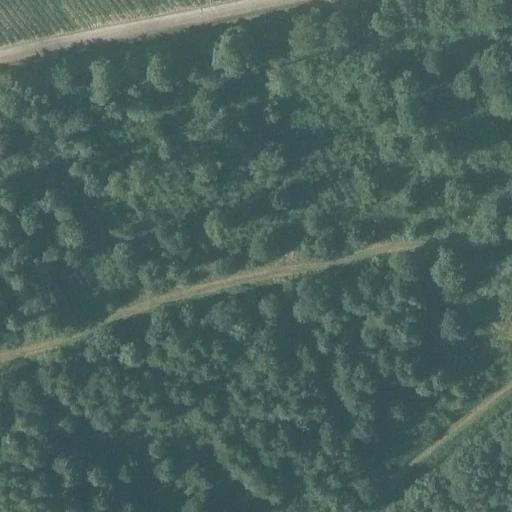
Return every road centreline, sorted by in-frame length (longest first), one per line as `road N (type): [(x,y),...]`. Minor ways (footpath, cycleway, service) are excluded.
road 1 (track): [(0,354),(215,281),(316,256),(511,236)]
road 2 (track): [(355,511),(511,389)]
